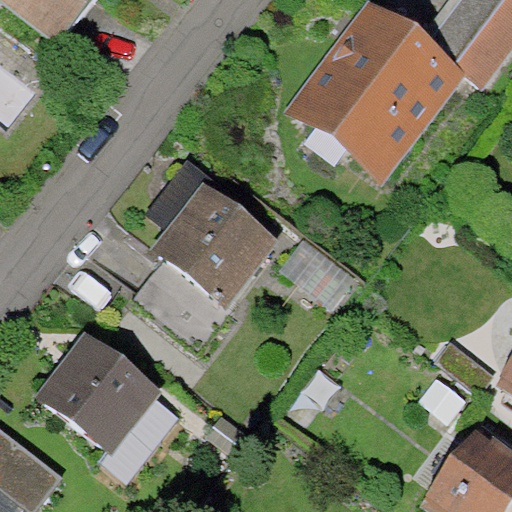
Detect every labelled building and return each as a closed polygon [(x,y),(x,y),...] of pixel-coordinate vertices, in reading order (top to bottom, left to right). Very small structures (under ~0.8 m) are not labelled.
[(0,0),(0,12),(62,60),(108,0),(0,0)] [(511,0),(455,0),(450,8),(423,43),(470,77),(481,88),(511,46),(511,0)] [(470,77),(423,43),(370,5),(286,120),(386,192),(470,77)] [(197,358),(231,309),(286,234),(185,162),(145,216),(169,233),(155,254),(165,262),(131,310),(197,358)] [(86,334),(36,400),(110,457),(104,465),(129,483),(178,419),(156,403),(163,393),(86,334)] [(450,343),(435,363),(480,398),(495,379),(450,343)] [(511,371),(503,384),(511,391),(511,371)] [(0,428),(0,486),(27,508),(32,511),(34,511),(61,475),(0,428)] [(511,511),(511,454),(482,432),(426,507),(432,511),(511,511)] [(0,511),(23,511),(27,508),(0,486),(0,511)]
